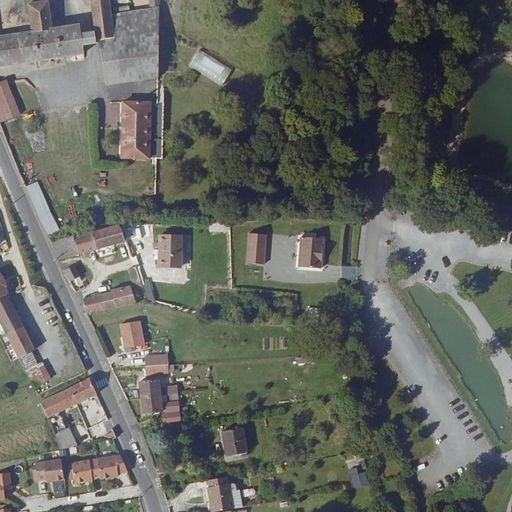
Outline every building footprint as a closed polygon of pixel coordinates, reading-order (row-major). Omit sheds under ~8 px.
[(112,19),(109,0),(89,0),(96,42),(99,41),(160,31),(161,12),(112,19)] [(151,0),(151,9),(161,9),(160,0),(151,0)] [(0,67),(84,55),(82,40),(87,39),(87,37),(81,38),(80,25),(52,30),(46,2),(26,6),(31,34),(0,38),(0,67)] [(160,31),(99,41),(109,87),(159,78),(160,31)] [(190,69),(223,86),(232,68),(199,51),(190,69)] [(0,122),(20,116),(8,81),(0,83),(0,122)] [(151,136),(150,103),(125,103),(125,129),(123,129),(123,136),(151,136)] [(124,160),(152,159),(151,136),(123,136),(124,160)] [(25,188),(48,239),(61,236),(38,183),(25,188)] [(109,230),(91,235),(92,239),(110,235),(109,230)] [(110,235),(113,246),(124,243),(120,233),(110,235)] [(91,235),(74,239),(78,254),(86,252),(95,250),(92,239),(91,235)] [(110,235),(92,239),(95,250),(113,246),(110,235)] [(180,236),(159,237),(159,268),(180,268),(180,236)] [(264,237),(247,237),(246,268),(264,268),(264,237)] [(303,237),(303,258),(325,258),(325,237),(303,237)] [(74,239),(64,241),(63,238),(56,239),(56,242),(51,244),(53,251),(57,259),(78,254),(74,239)] [(303,268),(325,268),(325,258),(303,258),(303,268)] [(73,265),(63,270),(69,281),(79,276),(73,265)] [(128,271),(134,289),(134,292),(142,290),(140,282),(135,269),(128,271)] [(128,307),(134,306),(131,290),(111,293),(111,295),(99,296),(101,311),(128,307)] [(101,311),(99,296),(82,299),(84,305),(86,313),(101,311)] [(0,301),(0,320),(9,339),(24,331),(6,297),(0,301)] [(138,323),(120,327),(125,350),(143,346),(138,323)] [(36,355),(24,331),(9,339),(21,363),(36,355)] [(145,367),(166,366),(165,359),(145,358),(145,367)] [(69,364),(76,378),(86,374),(79,360),(69,364)] [(166,366),(145,367),(145,375),(159,375),(159,372),(166,373),(166,366)] [(157,377),(139,380),(142,397),(161,393),(157,377)] [(89,381),(39,404),(46,419),(48,418),(56,435),(54,436),(61,452),(79,448),(70,430),(68,430),(59,413),(97,397),(89,381)] [(161,393),(142,397),(146,413),(164,409),(161,393)] [(98,421),(105,436),(113,432),(106,417),(98,421)] [(235,428),(214,432),(218,457),(238,453),(235,428)] [(124,466),(120,456),(71,464),(72,470),(73,481),(74,484),(92,481),(91,479),(99,477),(100,480),(117,477),(117,475),(127,473),(124,466)] [(63,480),(61,460),(35,464),(37,482),(45,481),(46,483),(63,480)] [(349,469),(354,486),(369,482),(364,464),(349,469)] [(9,473),(0,474),(0,500),(5,500),(4,491),(3,487),(11,486),(9,473)] [(207,489),(210,511),(217,511),(233,509),(227,480),(206,483),(207,487),(208,486),(209,489),(207,489)] [(253,496),(248,480),(239,482),(245,506),(258,502),(256,495),(253,496)]
